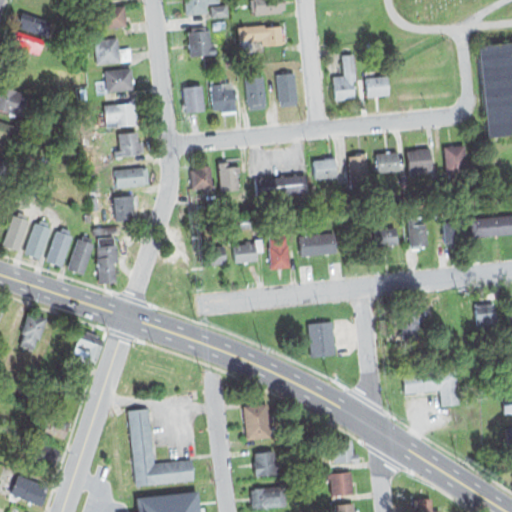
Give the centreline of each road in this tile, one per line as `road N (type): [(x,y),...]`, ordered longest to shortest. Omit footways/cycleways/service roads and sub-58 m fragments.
road 1 (secondary): [(510,511),(252,362),(0,271)]
road 2 (residential): [(59,511),(170,184),(154,0)]
road 3 (residential): [(511,20),(460,27),(466,98),(456,113),(170,145)]
road 4 (residential): [(196,303),(511,270)]
road 5 (residential): [(384,511),(363,287)]
road 6 (residential): [(226,511),(211,371)]
road 7 (residential): [(316,128),(303,0)]
